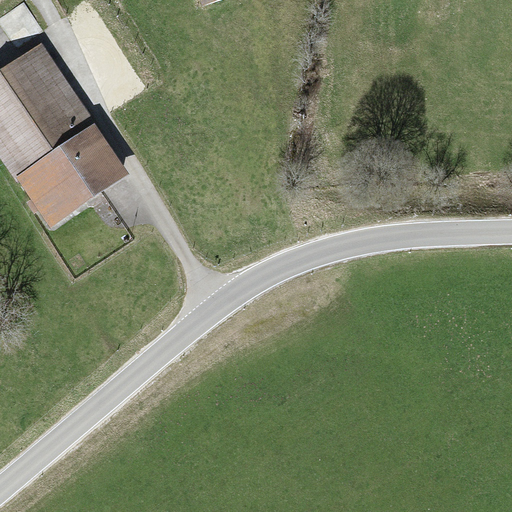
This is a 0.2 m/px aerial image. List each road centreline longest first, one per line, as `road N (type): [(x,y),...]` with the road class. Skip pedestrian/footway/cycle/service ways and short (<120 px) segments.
road 1 (tertiary): [(511,236),(346,247),(259,281),(0,491)]
road 2 (track): [(41,0),(78,81),(217,311)]
